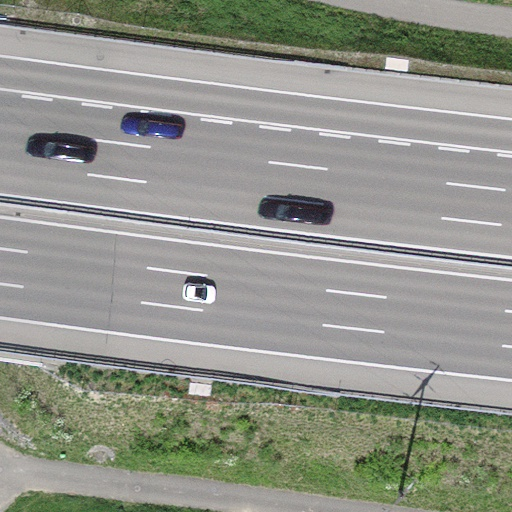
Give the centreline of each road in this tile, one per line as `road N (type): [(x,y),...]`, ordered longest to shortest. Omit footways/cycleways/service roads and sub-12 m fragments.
road 1 (motorway): [(0,266),(511,329)]
road 2 (motorway): [(511,206),(0,143)]
road 3 (track): [(0,467),(325,511)]
road 4 (unclassified): [(383,0),(511,21)]
